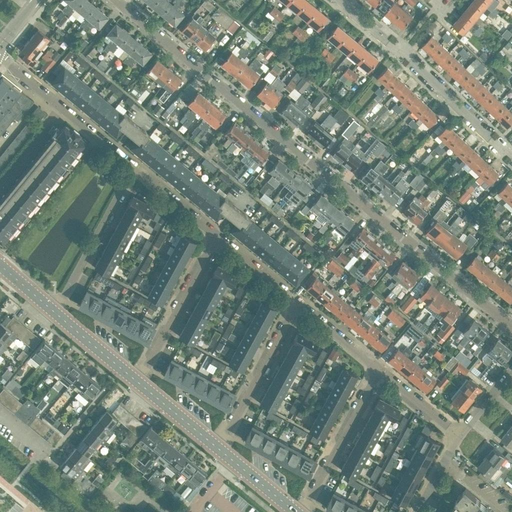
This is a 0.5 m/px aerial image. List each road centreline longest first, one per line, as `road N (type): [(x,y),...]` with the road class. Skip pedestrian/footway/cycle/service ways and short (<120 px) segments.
road 1 (residential): [(511,331),(115,0)]
road 2 (residential): [(511,159),(337,0)]
road 3 (residential): [(137,168),(0,54)]
road 4 (residential): [(298,302),(220,450)]
road 5 (residential): [(136,381),(218,236)]
road 6 (residential): [(137,168),(54,311)]
road 7 (residential): [(302,511),(382,371)]
